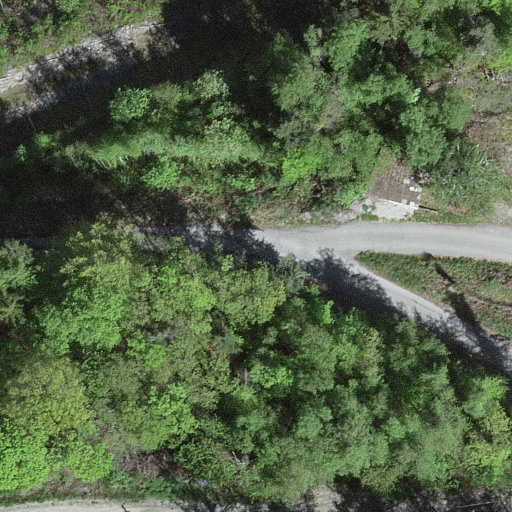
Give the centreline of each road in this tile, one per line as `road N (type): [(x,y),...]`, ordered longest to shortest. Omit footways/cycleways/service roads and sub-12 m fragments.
road 1 (unclassified): [(0,253),(215,236),(427,233)]
road 2 (unclassified): [(511,422),(427,233)]
